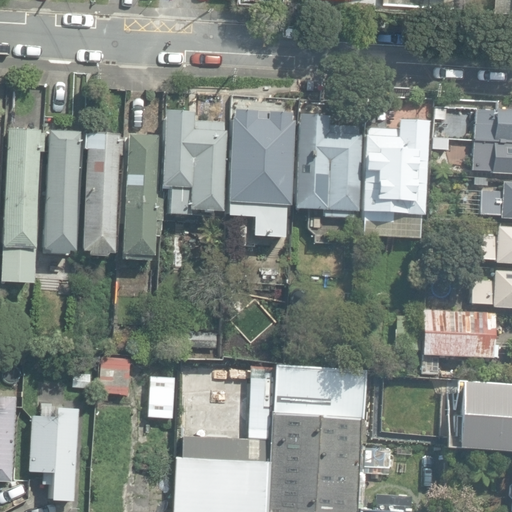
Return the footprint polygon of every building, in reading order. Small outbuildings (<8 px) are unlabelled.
[(511,0),(496,0),(496,13),(511,14),(511,0)] [(416,99),(417,88),(405,87),(404,98),(416,99)] [(281,204),(286,204),(291,112),(229,108),(222,213),(250,215),(248,235),(278,237),(281,204)] [(444,110),(432,109),(431,120),(442,121),(444,110)] [(472,140),(511,141),(511,110),(473,109),(472,140)] [(167,213),(186,214),(186,209),(220,211),(224,130),(222,130),(222,122),(191,121),(192,112),(162,111),(158,185),(168,186),(167,213)] [(322,216),(351,217),(351,211),(354,211),(358,134),(356,134),(357,126),(326,125),(326,117),(296,116),(292,208),(322,209),(322,216)] [(421,215),(425,121),(395,120),(394,129),(366,128),(365,135),(362,135),(358,210),(361,210),(360,236),(418,239),(419,215),(421,215)] [(42,152),(43,134),(37,133),(37,130),(5,128),(0,216),(0,281),(30,283),(37,152),(42,152)] [(46,252),(67,253),(67,251),(71,251),(77,132),(47,131),(42,249),(46,249),(46,252)] [(86,255),(105,255),(105,253),(111,253),(116,134),(84,132),(83,149),(85,149),(81,251),(86,251),(86,255)] [(122,258),(148,260),(148,255),(152,255),(154,213),(159,214),(160,193),(153,193),(156,135),(126,134),(120,253),(122,254),(122,258)] [(432,149),(445,150),(446,140),(433,139),(432,149)] [(489,173),(511,173),(511,143),(471,141),(469,169),(490,170),(489,173)] [(511,182),(500,182),(499,192),(478,191),(477,215),(498,215),(498,218),(511,218),(511,182)] [(493,262),(511,262),(511,227),(495,226),(495,237),(473,236),(472,259),(493,260),(493,262)] [(511,270),(492,270),(491,281),(471,280),(469,303),(490,304),(490,307),(511,307),(511,270)] [(449,296),(440,296),(440,309),(449,309),(449,296)] [(420,354),(491,358),(493,313),(424,309),(424,317),(395,316),(393,349),(420,350),(420,354)] [(98,393),(125,395),(128,359),(100,357),(98,393)] [(436,375),(437,359),(419,357),(418,373),(436,375)] [(352,511),(363,370),(273,364),(263,511),(352,511)] [(261,511),(271,367),(236,365),(235,374),(248,375),(243,439),(182,435),(181,457),(174,456),(170,511),(261,511)] [(88,388),(88,372),(71,372),(71,388),(88,388)] [(453,443),(511,448),(511,382),(457,378),(453,443)] [(0,480),(10,480),(14,396),(0,395),(0,480)] [(49,499),(72,500),(72,499),(75,410),(56,409),(56,416),(30,416),(28,470),(40,471),(39,483),(50,484),(49,499)] [(362,445),(361,467),(386,469),(387,447),(362,445)] [(408,493),(373,491),(372,502),(407,504),(408,493)]
